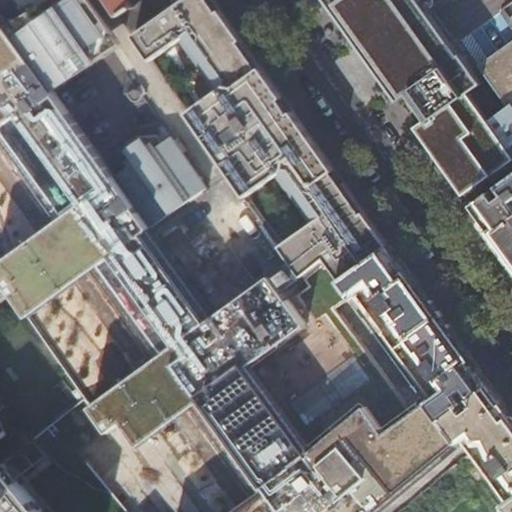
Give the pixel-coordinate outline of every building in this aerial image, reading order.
[(54,89),(121,41),(91,0),(49,0),(9,25),(10,27),(54,89)] [(109,0),(118,12),(134,1),(132,0),(109,0)] [(181,0),(135,34),(150,54),(183,29),(219,82),(185,107),(243,190),(278,163),(290,178),(313,214),(278,240),(303,276),(327,256),(344,279),(391,245),(214,0),(181,0)] [(438,154),(449,147),(345,0),(326,0),(400,100),(438,154)] [(345,0),(449,147),(490,118),(470,91),(484,81),(462,51),(460,53),(421,0),(345,0)] [(511,23),(511,15),(507,8),(503,11),(511,23)] [(10,27),(0,33),(0,142),(58,217),(0,261),(0,273),(39,325),(103,275),(167,357),(112,401),(132,427),(135,425),(152,446),(190,416),(253,500),(236,511),(375,511),(460,440),(442,416),(430,398),(429,398),(386,430),(367,405),(316,448),(255,368),(308,327),(274,281),(222,320),(154,226),(153,227),(116,175),(54,89),(10,27)] [(490,118),(511,102),(511,41),(480,65),(505,101),(487,114),(490,118)] [(125,74),(120,100),(126,95),(129,99),(133,102),(135,102),(138,100),(139,98),(140,96),(138,93),(137,91),(134,90),(131,90),(135,88),(125,74)] [(510,147),(511,145),(511,102),(490,118),(490,119),(510,147)] [(511,161),(511,148),(510,147),(490,119),(449,147),(477,186),(511,161)] [(154,226),(208,187),(171,136),(161,143),(155,134),(133,132),(130,135),(127,140),(127,145),(127,148),(128,150),(130,155),(132,157),(135,155),(137,159),(116,175),(153,227),(154,226)] [(477,186),(449,147),(438,154),(466,193),(477,186)] [(511,176),(502,184),(508,193),(500,199),(493,190),(474,204),(511,256),(511,176)] [(344,279),(354,293),(369,283),(404,333),(401,336),(404,340),(441,314),(391,245),(344,279)] [(0,295),(10,289),(0,275),(0,295)] [(441,314),(404,340),(407,344),(411,342),(444,388),(430,398),(442,416),(459,404),(464,400),(459,393),(466,387),(472,395),(490,382),(441,314)] [(459,404),(442,416),(460,440),(470,434),(476,444),(485,443),(489,440),(496,450),(490,455),(511,484),(511,483),(511,496),(505,502),(511,511),(511,411),(490,382),(472,395),(471,396),(477,404),(466,412),(459,404)] [(62,474),(93,447),(65,413),(33,439),(62,474)] [(0,441),(9,434),(0,423),(0,441)] [(0,465),(0,511),(15,511),(32,499),(23,488),(13,496),(0,479),(10,471),(4,463),(0,465)]
